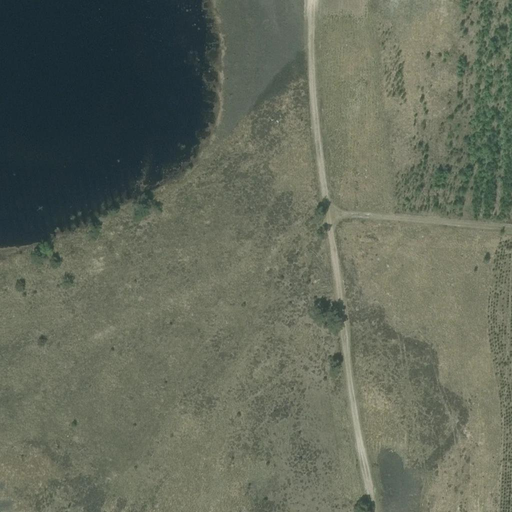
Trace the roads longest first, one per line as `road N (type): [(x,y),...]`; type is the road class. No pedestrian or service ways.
road 1 (track): [(371,511),(323,216)]
road 2 (track): [(323,216),(308,0)]
road 3 (track): [(323,216),(511,230)]
